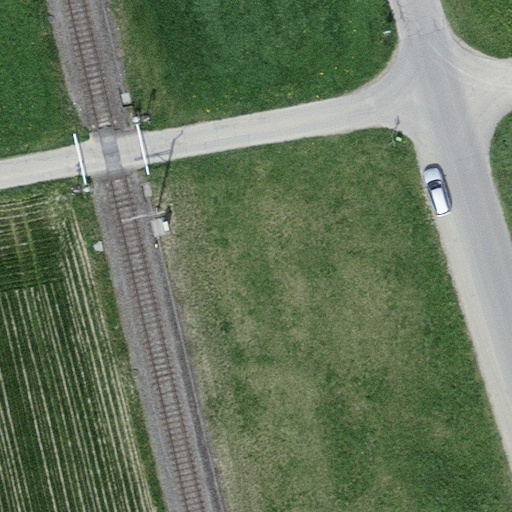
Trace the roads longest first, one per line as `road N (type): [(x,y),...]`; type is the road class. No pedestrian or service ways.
road 1 (residential): [(0,173),(435,94)]
road 2 (unclassified): [(435,94),(511,334)]
